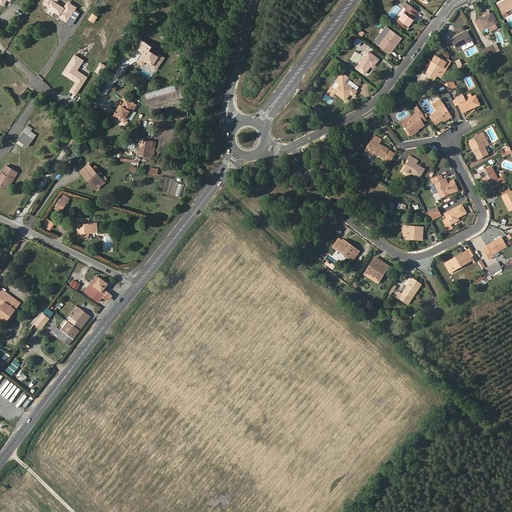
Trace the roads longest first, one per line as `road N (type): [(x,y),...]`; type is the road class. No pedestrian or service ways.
road 1 (track): [(220,178),(511,434)]
road 2 (residential): [(464,125),(447,139),(481,220),(409,257),(318,195),(296,145)]
road 3 (primary): [(135,285),(0,463)]
road 4 (residential): [(296,145),(371,107),(453,0)]
road 5 (unknown): [(18,225),(130,59)]
road 6 (tertiary): [(135,285),(0,216)]
road 7 (primary): [(220,178),(135,285)]
road 8 (primary): [(351,0),(277,97)]
